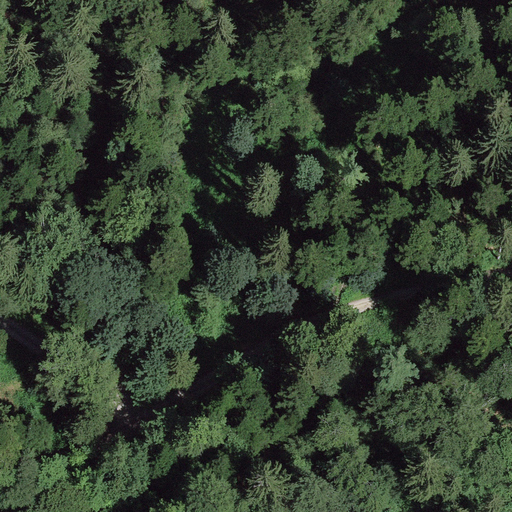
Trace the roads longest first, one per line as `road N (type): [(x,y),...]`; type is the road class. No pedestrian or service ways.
road 1 (track): [(0,14),(147,120),(202,137),(249,133),(297,111),(487,0)]
road 2 (track): [(511,272),(365,307),(0,485)]
road 3 (track): [(143,420),(69,382),(0,325)]
